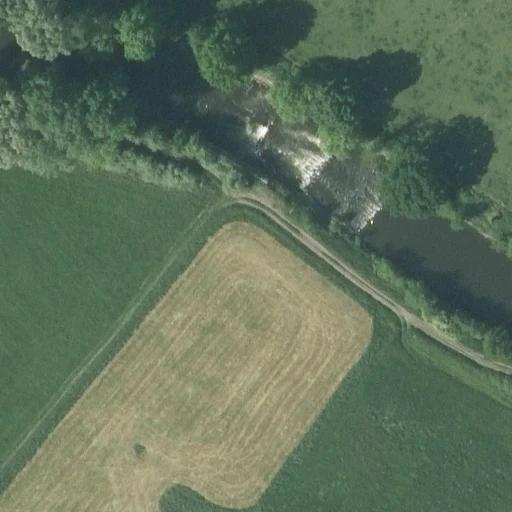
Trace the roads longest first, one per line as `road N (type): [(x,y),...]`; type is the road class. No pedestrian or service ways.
road 1 (track): [(0,490),(230,200),(444,351),(511,382)]
road 2 (track): [(230,200),(114,148),(0,125)]
